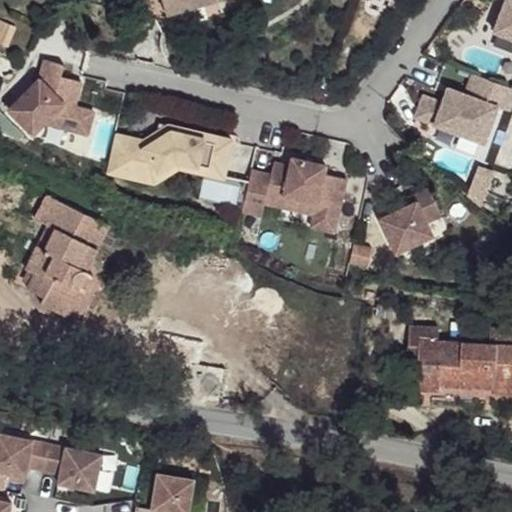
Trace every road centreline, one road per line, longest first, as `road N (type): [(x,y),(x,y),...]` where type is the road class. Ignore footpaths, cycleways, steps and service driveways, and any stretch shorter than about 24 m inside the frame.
road 1 (tertiary): [(511,479),(0,371)]
road 2 (residential): [(85,61),(332,121),(364,106),(446,0)]
